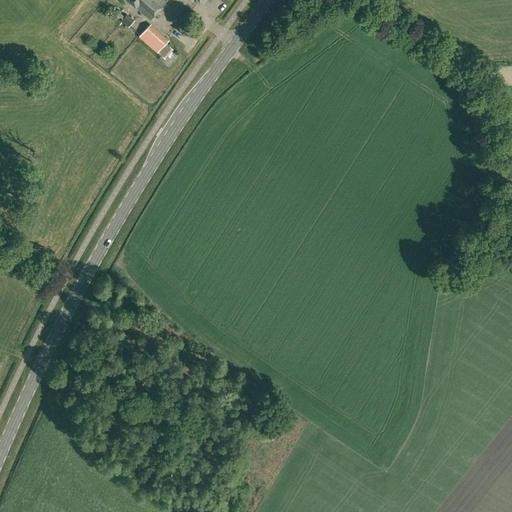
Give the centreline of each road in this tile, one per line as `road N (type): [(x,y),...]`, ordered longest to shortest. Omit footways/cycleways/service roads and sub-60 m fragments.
road 1 (secondary): [(0,462),(45,355),(166,139),(268,0)]
road 2 (unclassified): [(511,209),(495,177),(490,104),(479,79),(361,0)]
